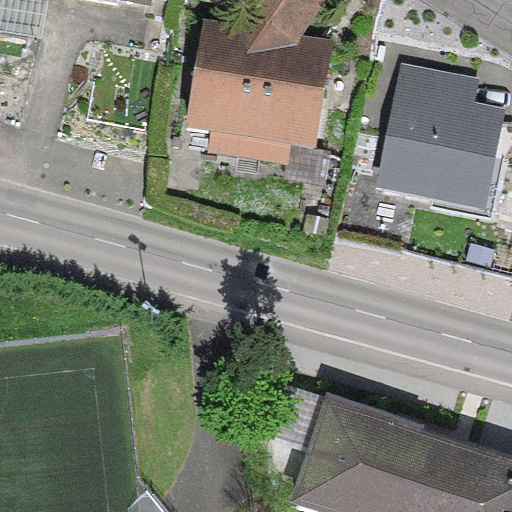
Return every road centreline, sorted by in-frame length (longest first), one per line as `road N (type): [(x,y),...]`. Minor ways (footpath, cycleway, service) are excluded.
road 1 (tertiary): [(0,218),(511,350)]
road 2 (unknown): [(16,221),(62,23)]
